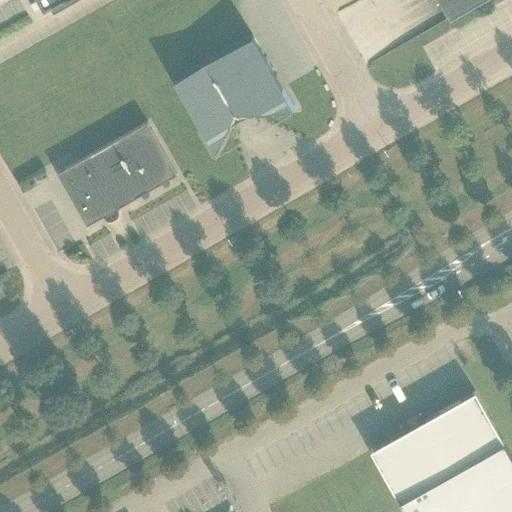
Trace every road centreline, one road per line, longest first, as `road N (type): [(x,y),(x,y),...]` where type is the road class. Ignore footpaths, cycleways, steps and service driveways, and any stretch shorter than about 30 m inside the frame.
road 1 (unclassified): [(511,319),(410,353),(130,511)]
road 2 (unclassified): [(64,307),(376,129)]
road 3 (primary): [(21,511),(331,336)]
road 4 (primary): [(511,220),(331,336)]
road 5 (primary): [(331,336),(349,336),(511,251)]
road 6 (unclassified): [(376,129),(511,52)]
road 7 (unclassified): [(376,129),(302,0)]
road 8 (unclassified): [(64,307),(0,194)]
